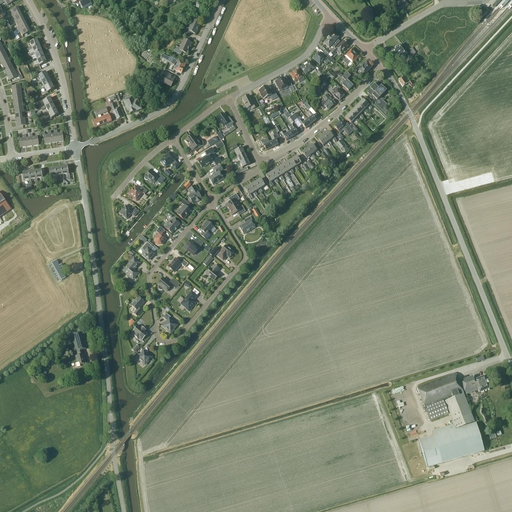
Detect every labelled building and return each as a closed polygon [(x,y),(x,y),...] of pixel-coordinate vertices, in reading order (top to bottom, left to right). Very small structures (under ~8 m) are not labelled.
[(89,0),(82,0),(79,2),(83,9),(92,5),(89,0)] [(405,0),(394,0),(396,2),(395,2),(398,9),(408,5),(405,0)] [(494,8),(500,1),(499,0),(497,0),(492,6),(494,8)] [(10,16),(11,19),(23,12),(20,6),(10,11),(12,15),(10,16)] [(14,20),(16,24),(26,18),(23,12),(11,19),(12,21),(14,20)] [(29,24),(26,18),(16,24),(18,27),(16,28),(17,31),(29,24)] [(191,32),(195,34),(201,24),(193,20),(188,29),(185,27),(183,32),(189,36),(191,32)] [(29,24),(17,31),(18,33),(20,32),(22,36),(33,30),(29,24)] [(330,53),(334,49),(340,42),(337,39),(339,38),(333,32),(323,43),(329,49),(331,47),(333,49),(330,53)] [(182,52),(186,54),(191,43),(184,39),(179,48),(176,47),(174,52),(180,55),(182,52)] [(32,49),(40,46),(37,40),(30,43),(32,47),(27,49),(28,51),(32,50),(32,49)] [(334,49),(330,53),(333,56),(337,52),(338,53),(339,52),(340,54),(348,45),(343,41),(335,50),(334,49)] [(391,52),(396,58),(398,61),(407,54),(400,45),(391,52)] [(31,57),(35,55),(34,54),(42,51),(40,46),(32,49),(32,50),(34,53),(30,55),(31,57)] [(352,50),(346,56),(345,57),(347,58),(343,62),(347,66),(351,62),(352,63),(358,57),(352,50)] [(34,54),(35,55),(36,59),(32,60),(33,63),(37,61),(37,60),(44,57),(42,51),(34,54)] [(0,62),(0,63),(8,59),(5,53),(0,55),(0,62)] [(325,53),(323,56),(322,57),(318,53),(316,56),(315,55),(313,58),(320,65),(323,61),(327,65),(329,62),(332,59),(325,53)] [(46,63),(44,57),(37,60),(37,61),(38,65),(34,66),(35,68),(40,67),(39,66),(46,63)] [(171,57),(170,58),(169,62),(168,63),(174,65),(176,62),(177,63),(174,70),(181,74),(185,64),(171,57)] [(3,69),(11,65),(8,59),(0,63),(3,69)] [(314,68),(309,62),(301,67),(305,74),(314,68)] [(360,74),(363,76),(371,68),(365,62),(360,66),(360,65),(357,68),(358,70),(361,73),(360,74)] [(11,65),(3,69),(6,75),(14,71),(11,65)] [(301,77),(297,70),(290,74),(294,81),(297,79),(299,82),(304,79),(302,76),(301,77)] [(17,77),(14,71),(6,75),(9,81),(17,77)] [(336,77),(330,71),(327,74),(333,80),(336,77)] [(41,81),(48,78),(45,72),(38,76),(40,80),(37,82),(38,84),(42,82),(41,81)] [(159,81),(159,82),(162,83),(171,87),(174,80),(171,78),(172,76),(164,72),(162,76),(161,76),(159,81)] [(342,85),(348,91),(353,86),(347,80),(350,77),(346,73),(343,77),(339,73),(337,75),(340,78),(338,80),(343,84),(342,85)] [(408,83),(404,76),(398,80),(403,87),(408,83)] [(41,81),(42,82),(43,86),(39,88),(41,90),(44,88),(44,87),(51,83),(48,78),(41,81)] [(285,83),(283,78),(275,82),(280,91),(288,87),(291,92),(294,90),(289,81),(285,83)] [(327,84),(322,79),(318,83),(324,88),(327,84)] [(44,87),(44,88),(46,91),(42,93),(43,95),(48,93),(47,92),(54,89),(51,83),(44,87)] [(313,87),(318,93),(323,89),(318,83),(313,87)] [(381,86),(380,87),(376,83),(370,89),(367,93),(369,95),(368,96),(375,103),(374,105),(387,118),(389,117),(385,113),(387,111),(384,108),(387,105),(380,98),(386,91),(381,86)] [(273,90),(270,92),(267,86),(259,91),(263,100),(267,97),(268,99),(270,98),(272,101),(278,98),(273,90)] [(332,94),(339,101),(344,96),(341,92),(339,91),(340,90),(339,89),(340,88),(337,86),(335,89),(334,88),(332,91),(334,93),(333,93),(332,94)] [(330,99),(326,94),(323,97),(327,101),(326,102),(325,101),(320,106),(323,110),(325,108),(327,110),(333,105),(328,100),(330,99)] [(134,101),(132,96),(123,100),(127,112),(128,112),(129,114),(141,109),(137,100),(134,101)] [(251,100),(248,96),(242,99),(247,109),(250,107),(252,110),(258,107),(254,99),(251,100)] [(41,108),(42,109),(42,110),(46,108),(45,107),(53,104),(50,98),(43,102),(45,106),(41,108)] [(364,110),(364,109),(367,107),(370,110),(372,108),(369,105),(368,105),(363,100),(358,104),(364,110)] [(118,107),(116,108),(113,103),(110,104),(112,110),(113,110),(117,119),(122,117),(118,107)] [(55,109),(53,104),(45,107),(46,108),(42,110),(46,108),(48,112),(44,114),(45,116),(49,114),(48,113),(55,109)] [(360,115),(360,114),(363,111),(366,114),(368,113),(364,109),(364,110),(358,104),(354,109),(360,115)] [(48,113),(49,114),(50,117),(47,119),(48,121),(52,119),(51,118),(58,115),(55,109),(48,113)] [(100,115),(105,113),(103,109),(95,112),(96,117),(98,116),(99,118),(92,121),(95,128),(106,124),(104,119),(102,120),(101,117),(100,115)] [(355,119),(356,118),(358,116),(362,119),(363,117),(360,114),(360,115),(354,109),(349,113),(355,119)] [(307,120),(310,125),(316,120),(312,116),(313,116),(310,112),(308,114),(311,117),(307,120)] [(227,119),(223,113),(217,117),(223,126),(224,125),(227,128),(234,123),(229,117),(227,119)] [(300,117),(296,113),(291,116),(295,121),(300,117)] [(355,119),(349,113),(345,118),(351,124),(354,120),(357,123),(359,121),(356,118),(355,119)] [(104,119),(106,124),(111,121),(108,114),(101,117),(102,120),(104,119)] [(305,129),(310,125),(307,120),(303,123),(301,120),(299,121),(301,125),(302,125),(305,129)] [(347,124),(343,127),(339,123),(338,123),(338,124),(334,127),(339,133),(340,134),(343,131),(345,133),(348,136),(352,133),(352,132),(353,131),(347,124)] [(289,132),(292,137),(298,134),(295,129),(293,125),(291,126),(290,125),(288,126),(291,131),(289,132)] [(54,131),(55,134),(56,134),(57,142),(64,142),(62,133),(57,133),(57,130),(54,131)] [(48,132),(48,135),(50,135),(51,143),(57,142),(56,134),(55,134),(51,134),(51,131),(48,132)] [(286,141),(292,137),(289,132),(285,135),(283,131),(280,133),(283,137),(283,136),(286,141)] [(50,135),(48,135),(45,135),(44,132),(42,133),(42,136),(43,136),(44,144),(51,143),(50,135)] [(269,143),(272,148),(278,145),(276,140),(279,139),(275,132),(273,133),(274,136),(272,137),(273,141),(269,143)] [(328,132),(323,136),(328,142),(329,141),(332,139),(335,142),(336,141),(333,137),(328,132)] [(29,134),(30,137),(31,137),(32,146),(39,145),(37,136),(32,137),(32,134),(29,134)] [(31,137),(30,137),(26,138),(26,135),(23,135),(23,138),(25,138),(26,147),(32,146),(31,137)] [(198,141),(193,135),(185,141),(192,151),(194,149),(195,151),(198,149),(197,147),(200,145),(201,143),(201,142),(201,141),(199,141),(198,141)] [(20,148),(26,147),(25,138),(23,138),(20,139),(19,136),(17,136),(17,140),(18,140),(20,148)] [(328,142),(323,136),(318,140),(323,146),(327,142),(330,146),(331,145),(329,141),(328,142)] [(207,142),(210,147),(218,141),(215,137),(207,142)] [(340,140),(337,143),(341,149),(342,148),(344,151),(344,150),(346,149),(345,146),(340,140)] [(214,145),(217,149),(224,145),(221,141),(214,145)] [(266,151),(272,148),(269,143),(265,145),(263,141),(261,142),(263,146),(266,151)] [(312,145),(307,149),(311,155),(312,154),(315,152),(318,155),(320,154),(317,150),(316,150),(312,145)] [(215,153),(211,148),(205,152),(207,156),(198,161),(202,168),(212,162),(209,157),(215,153)] [(235,153),(237,156),(237,157),(244,153),(242,148),(235,151),(234,150),(230,152),(231,154),(235,153)] [(311,155),(307,149),(302,153),(306,159),(310,156),(313,159),(315,158),(312,154),(311,155)] [(175,161),(168,153),(162,158),(163,159),(160,162),(165,168),(171,163),(172,164),(172,163),(174,165),(172,167),(176,170),(180,165),(176,162),(175,161)] [(240,162),(247,159),(244,153),(237,157),(237,156),(233,158),(234,160),(238,158),(239,161),(240,162)] [(296,167),(295,167),(297,171),(299,169),(297,166),(301,163),(296,157),(291,160),(296,167)] [(240,162),(239,161),(235,163),(236,165),(240,163),(242,168),(250,164),(247,159),(240,162)] [(291,169),(295,167),(296,167),(291,160),(286,163),(290,170),(289,171),(292,174),(294,173),(291,169)] [(315,167),(309,160),(307,162),(312,169),(315,167)] [(285,173),(284,174),(286,177),(288,176),(286,172),(289,171),(290,170),(286,163),(281,166),(285,173)] [(223,170),(220,165),(213,169),(216,173),(208,178),(213,185),(223,179),(219,172),(223,170)] [(62,175),(63,175),(67,175),(67,179),(70,179),(69,174),(67,166),(61,167),(62,175)] [(281,166),(276,169),(280,176),(279,177),(281,180),(283,179),(281,176),(284,174),(285,173),(281,166)] [(64,179),(63,175),(62,175),(61,167),(55,168),(56,176),(57,176),(61,176),(61,180),(64,179)] [(56,176),(55,168),(48,169),(50,177),(54,176),(55,181),(57,180),(57,176),(56,176)] [(275,180),(274,180),(276,184),(278,182),(276,179),(279,177),(280,176),(276,169),(271,173),(275,180)] [(36,179),(37,179),(41,178),(41,183),(42,186),(47,185),(46,177),(42,178),(41,170),(35,171),(36,179)] [(30,180),(31,180),(35,179),(35,183),(37,183),(37,179),(36,179),(35,171),(28,172),(30,180)] [(157,177),(150,171),(144,177),(145,177),(145,178),(145,179),(146,180),(147,180),(148,180),(152,184),(155,181),(157,183),(160,180),(163,182),(165,179),(160,174),(157,177)] [(30,180),(28,172),(22,173),(23,181),(28,180),(29,184),(31,184),(31,180),(30,180)] [(275,180),(271,173),(265,176),(269,182),(269,183),(271,187),(273,185),(271,182),(274,180),(275,180)] [(259,189),(258,190),(260,193),(263,192),(260,189),(264,186),(260,179),(255,182),(259,189)] [(183,186),(187,190),(191,185),(187,181),(183,186)] [(254,193),(253,193),(255,197),(257,195),(255,192),(258,190),(259,189),(255,182),(250,186),(254,193)] [(142,186),(139,190),(135,186),(128,194),(133,198),(132,198),(136,202),(139,198),(139,197),(142,193),(144,194),(147,191),(142,186)] [(193,186),(194,186),(188,190),(191,195),(189,196),(188,197),(189,199),(191,203),(192,202),(193,204),(196,202),(197,202),(200,201),(199,200),(201,198),(199,195),(197,192),(193,186)] [(254,193),(250,186),(244,189),(249,195),(248,196),(250,200),(252,198),(250,195),(253,193),(254,193)] [(0,215),(10,208),(0,194),(0,215)] [(229,210),(238,205),(236,201),(239,199),(236,194),(228,199),(230,202),(225,205),(227,208),(228,207),(229,210)] [(183,220),(191,211),(187,208),(190,206),(183,200),(181,203),(184,206),(177,214),(183,220)] [(130,210),(125,205),(119,213),(126,219),(131,214),(134,217),(139,211),(133,207),(130,210)] [(240,208),(238,205),(229,210),(231,212),(230,213),(232,215),(237,212),(239,216),(245,212),(242,206),(240,208)] [(239,227),(244,235),(255,227),(251,221),(252,220),(250,217),(244,221),(245,224),(239,227)] [(179,224),(173,219),(165,228),(172,233),(179,224)] [(214,227),(207,221),(203,225),(204,225),(200,230),(203,232),(201,235),(206,240),(210,235),(208,233),(214,227)] [(164,231),(160,227),(156,232),(159,234),(154,239),(155,243),(158,245),(161,245),(163,242),(163,241),(166,238),(165,236),(163,233),(164,231)] [(193,243),(190,241),(186,245),(189,248),(187,250),(193,255),(199,249),(199,248),(203,244),(197,239),(193,243)] [(152,247),(147,242),(141,249),(145,252),(142,255),(147,259),(147,260),(148,260),(149,260),(150,260),(150,259),(154,254),(149,250),(152,247)] [(234,253),(225,245),(221,251),(217,256),(223,261),(225,258),(226,256),(229,258),(234,253)] [(213,257),(218,251),(215,247),(209,254),(213,257)] [(209,256),(203,263),(207,267),(213,259),(209,256)] [(139,263),(134,258),(123,271),(133,279),(138,273),(133,270),(139,263)] [(179,262),(175,259),(168,267),(174,273),(181,264),(185,267),(188,264),(182,259),(179,262)] [(59,266),(56,261),(52,263),(61,280),(65,278),(60,268),(63,267),(61,264),(59,266)] [(210,268),(206,274),(214,281),(219,275),(216,273),(219,269),(215,266),(211,269),(210,268)] [(163,278),(158,285),(159,286),(159,287),(159,288),(159,289),(160,290),(162,290),(163,289),(166,292),(171,286),(175,289),(178,285),(172,280),(169,283),(163,278)] [(197,296),(191,292),(181,304),(186,309),(189,312),(191,309),(196,303),(193,301),(197,296)] [(134,302),(133,302),(132,303),(132,305),(131,306),(136,310),(134,314),(137,316),(142,311),(139,308),(144,302),(138,297),(134,302)] [(166,314),(163,318),(167,321),(163,326),(167,330),(166,330),(170,334),(174,330),(173,329),(177,325),(169,319),(170,317),(166,314)] [(142,327),(140,328),(138,326),(132,332),(135,335),(134,336),(138,339),(139,338),(142,341),(147,334),(145,332),(146,331),(142,327)] [(89,349),(84,331),(70,335),(75,352),(76,352),(77,356),(75,356),(77,363),(76,364),(77,367),(80,366),(80,365),(87,363),(84,354),(83,354),(82,351),(89,349)] [(151,357),(144,351),(140,355),(137,353),(133,357),(133,360),(135,362),(137,359),(145,365),(151,357)] [(449,414),(444,403),(443,401),(463,393),(455,373),(417,387),(430,421),(449,414)] [(473,376),(461,381),(466,395),(478,390),(479,393),(489,389),(484,377),(474,381),(473,376)] [(444,401),(455,429),(474,422),(463,394),(444,401)] [(418,441),(426,468),(484,451),(475,423),(461,428),(455,430),(453,425),(432,431),(434,436),(418,441)]
